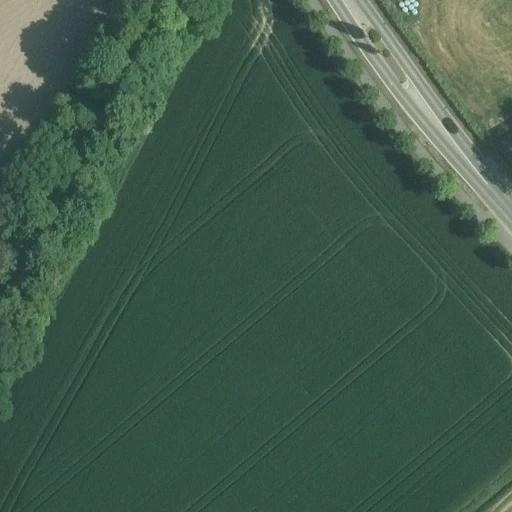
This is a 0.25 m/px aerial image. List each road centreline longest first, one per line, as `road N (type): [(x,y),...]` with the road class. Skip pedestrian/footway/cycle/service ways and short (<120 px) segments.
road 1 (track): [(0,304),(169,0)]
road 2 (tertiary): [(346,0),(511,213)]
